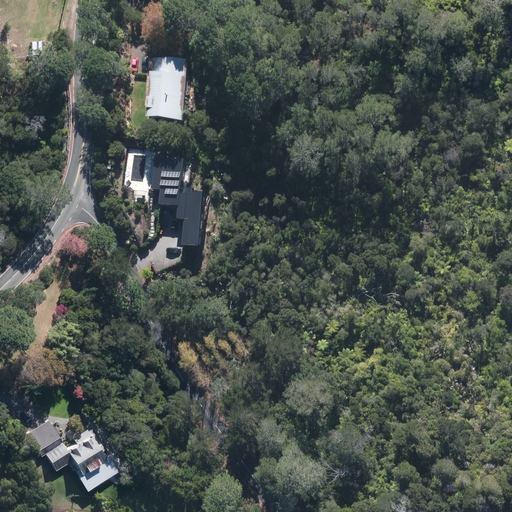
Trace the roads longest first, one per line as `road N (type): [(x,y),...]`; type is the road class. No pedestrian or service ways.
road 1 (unclassified): [(282,511),(180,378),(108,235),(71,199)]
road 2 (tertiary): [(90,0),(71,199)]
